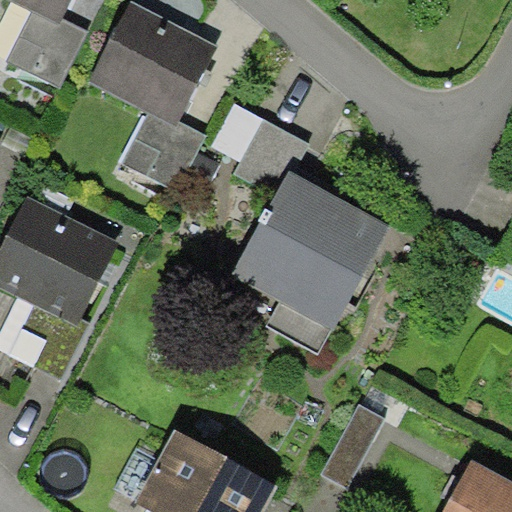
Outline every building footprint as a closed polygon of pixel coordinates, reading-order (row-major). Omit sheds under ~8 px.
[(67,0),(0,0),(0,1),(27,15),(5,60),(61,87),(87,33),(58,20),(67,0)] [(216,46),(125,0),(80,87),(149,122),(125,169),(172,193),(203,134),(177,121),(216,46)] [(384,235),(280,181),(222,280),(322,337),(384,235)] [(114,243),(20,195),(0,235),(0,295),(25,308),(3,352),(59,380),(86,329),(74,323),(114,243)] [(380,423),(352,411),(318,476),(343,489),(380,423)] [(256,511),(268,490),(166,436),(126,511),(256,511)] [(511,511),(511,489),(465,462),(434,511),(511,511)]
